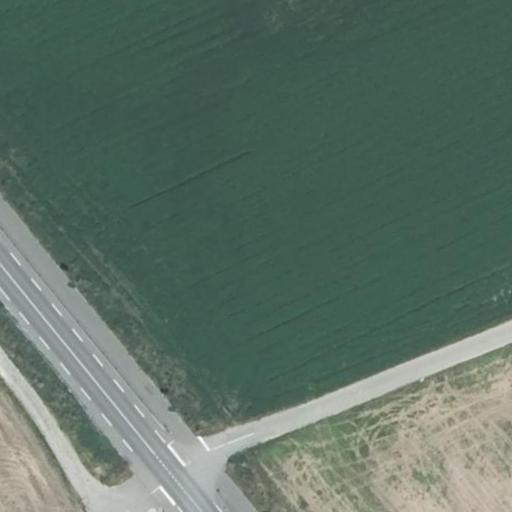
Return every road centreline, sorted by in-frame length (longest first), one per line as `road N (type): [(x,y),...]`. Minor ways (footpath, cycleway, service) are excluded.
road 1 (track): [(511,331),(200,456),(145,499),(112,503),(92,493),(0,361)]
road 2 (tertiary): [(0,259),(206,511)]
